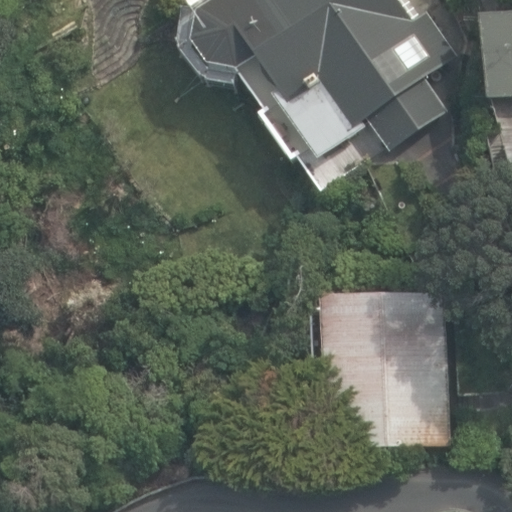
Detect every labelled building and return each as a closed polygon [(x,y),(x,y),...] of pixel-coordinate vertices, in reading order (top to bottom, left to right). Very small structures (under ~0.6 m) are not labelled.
[(353,79),(379,115),(459,58),(427,14),(417,22),(400,0),(221,0),(200,16),(193,47),(210,70),(242,74),(258,63),(293,111),(337,80),(342,87),(353,79)] [(511,16),(482,19),(489,103),(511,101),(511,16)] [(323,300),(328,450),(453,445),(448,296),(323,300)] [(465,479),(478,511),(511,511),(511,468),(509,461),(465,479)] [(223,506),(222,511),(419,511),(419,496),(223,506)]
